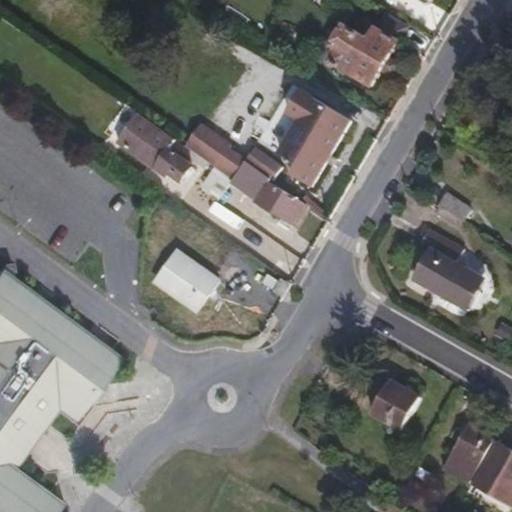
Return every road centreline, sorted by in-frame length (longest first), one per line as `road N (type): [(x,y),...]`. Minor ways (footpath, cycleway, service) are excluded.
road 1 (unclassified): [(321,280),(485,0)]
road 2 (residential): [(511,390),(321,280)]
